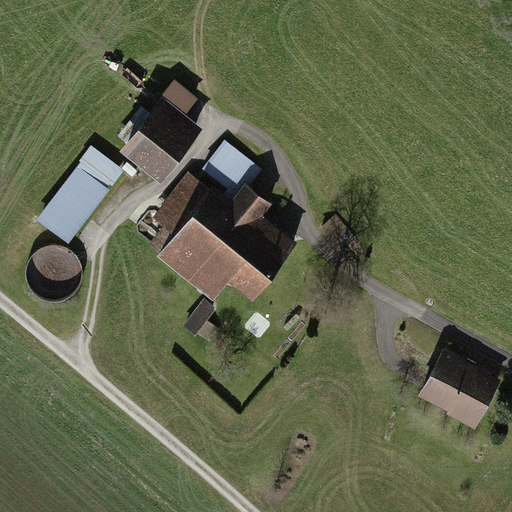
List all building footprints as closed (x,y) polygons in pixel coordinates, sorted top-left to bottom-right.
[(126,142),(122,147),(160,178),(201,127),(187,116),(202,98),(178,78),(151,112),(144,107),(119,137),(126,142)] [(228,191),(236,198),(249,181),(253,184),(264,170),(225,141),(206,168),(231,187),(228,191)] [(38,219),(70,243),(125,171),(90,145),(79,159),(83,162),(38,219)] [(121,153),(116,158),(135,175),(139,170),(121,153)] [(228,277),(254,297),(298,238),(265,213),(274,200),(253,184),(249,181),(236,198),(228,191),(216,183),(211,189),(188,172),(155,215),(167,224),(151,246),(215,294),(228,277)] [(335,216),(322,228),(340,249),(353,237),(335,216)] [(72,294),(85,257),(53,245),(40,283),(72,294)] [(217,309),(205,300),(185,325),(197,334),(217,309)] [(502,379),(446,348),(422,391),(453,408),(451,412),(476,426),(502,379)]
